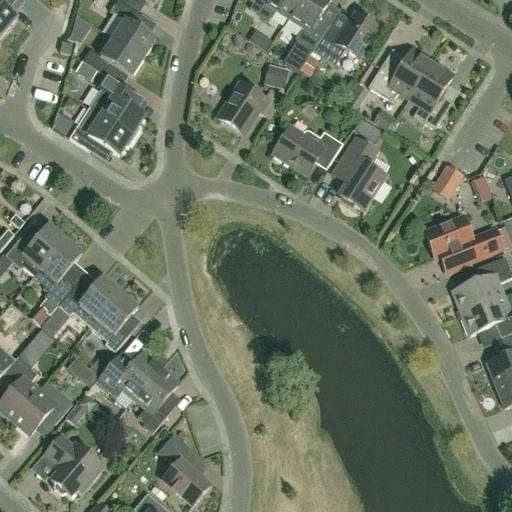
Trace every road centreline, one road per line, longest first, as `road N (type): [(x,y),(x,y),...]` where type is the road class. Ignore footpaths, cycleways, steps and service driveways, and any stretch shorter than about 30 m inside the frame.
road 1 (residential): [(511,481),(482,451),(431,334),(367,256),(275,204),(168,191)]
road 2 (residential): [(225,511),(224,410),(180,308),(169,207)]
road 3 (residential): [(168,191),(168,108),(197,0)]
road 4 (residential): [(2,124),(93,189),(169,207)]
road 5 (residential): [(450,160),(511,56)]
